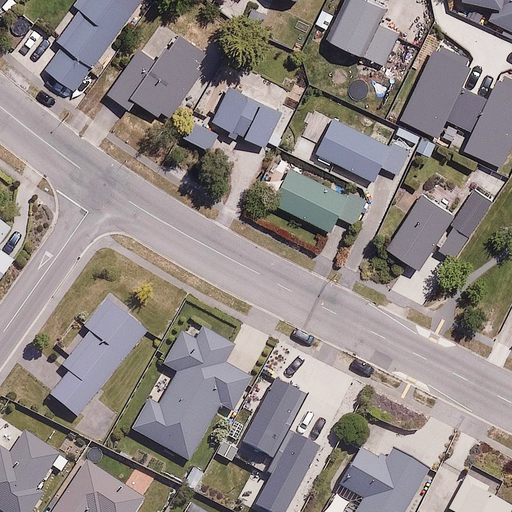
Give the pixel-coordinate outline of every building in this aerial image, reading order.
[(0,0),(0,11),(9,0),(0,0)] [(76,89),(144,0),(78,0),(76,3),(82,8),(58,40),(65,46),(48,68),(76,89)] [(386,7),(369,0),(347,0),(331,38),(385,61),(399,30),(380,22),(386,7)] [(511,0),(479,0),(494,7),(488,20),(511,30),(511,0)] [(157,60),(143,49),(111,90),(132,107),(138,99),(158,115),(163,109),(171,115),(205,70),(197,64),(207,51),(181,30),(157,60)] [(491,96),(477,90),(462,123),(476,129),(467,150),(505,167),(511,151),(511,80),(500,75),(491,96)] [(284,108),(229,85),(214,120),(270,143),(284,108)] [(409,146),(336,113),(319,151),(376,177),(381,166),(397,173),(409,146)] [(193,117),(184,135),(210,150),(220,132),(193,117)] [(438,145),(423,136),(415,149),(430,158),(438,145)] [(292,165),(276,202),(333,227),(339,215),(357,223),(368,198),(292,165)] [(502,188),(482,177),(455,223),(474,235),(502,188)] [(429,252),(434,245),(440,248),(450,233),(444,229),(454,215),(423,194),(388,247),(416,265),(411,272),(427,283),(442,261),(429,252)] [(0,241),(11,224),(0,217),(0,279),(13,260),(0,251),(0,241)] [(149,324),(108,291),(56,359),(70,369),(52,392),(80,413),(149,324)] [(233,343),(200,326),(194,338),(179,330),(162,362),(176,370),(159,403),(150,399),(133,430),(192,461),(221,406),(234,413),(254,375),(225,359),(233,343)] [(423,415),(374,391),(363,413),(413,436),(423,415)] [(407,511),(432,469),(394,448),(387,460),(360,445),(339,482),(364,496),(355,511),(407,511)] [(136,511),(147,497),(87,457),(50,511),(136,511)] [(508,511),(511,504),(511,496),(467,475),(451,507),(457,510),(455,511),(508,511)]
